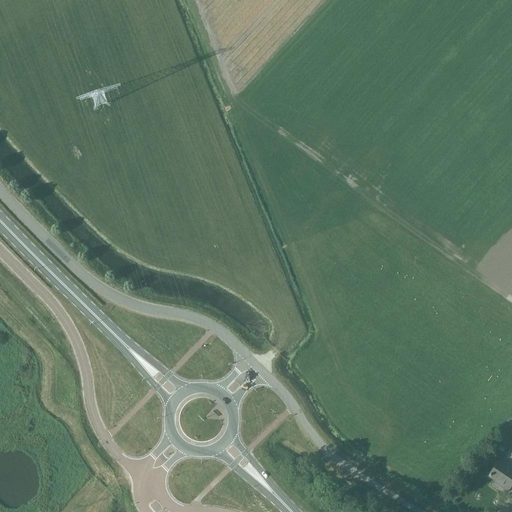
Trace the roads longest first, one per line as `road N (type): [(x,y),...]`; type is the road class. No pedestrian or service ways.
road 1 (unclassified): [(248,357),(214,326),(91,283),(0,191)]
road 2 (unclassified): [(0,250),(66,322),(104,439),(144,470)]
road 3 (unclassified): [(420,511),(321,445),(261,370)]
road 4 (primary): [(190,389),(87,309)]
road 5 (primary): [(87,309),(170,408)]
road 6 (primary): [(87,309),(0,221)]
